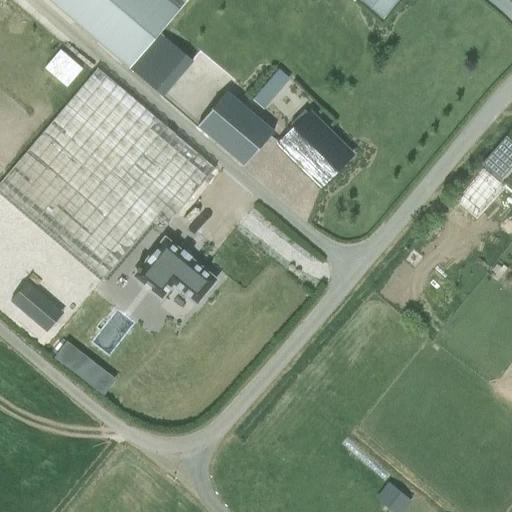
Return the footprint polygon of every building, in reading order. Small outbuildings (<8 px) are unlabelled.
[(42,0),(125,70),(128,67),(157,33),(184,0),(42,0)] [(157,33),(128,67),(160,95),(190,59),(203,71),(262,0),(195,0),(164,38),(157,33)] [(361,0),(381,17),(395,0),(361,0)] [(0,188),(43,226),(95,272),(103,279),(157,215),(167,224),(214,168),(129,95),(99,67),(95,71),(0,183),(0,188)] [(289,79),(278,69),(252,99),(263,109),(289,79)] [(223,90),(193,124),(241,165),(270,131),(223,90)] [(309,118),(284,143),(318,178),(343,153),(309,118)] [(511,138),(508,134),(483,163),(502,179),(511,167),(511,138)] [(134,276),(159,297),(172,282),(195,301),(213,280),(164,240),(141,268),(139,266),(135,270),(138,272),(134,276)] [(176,353),(190,362),(209,334),(196,325),(176,353)]
